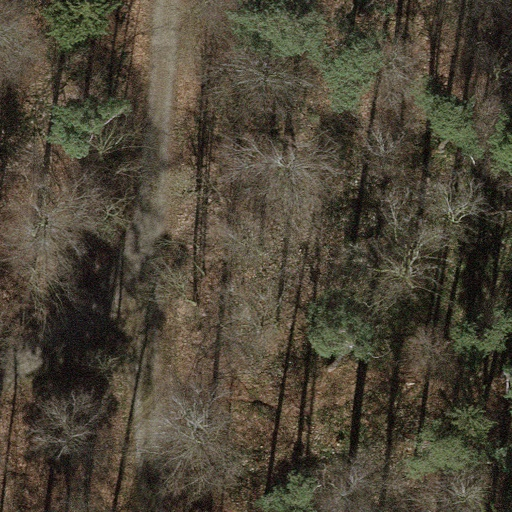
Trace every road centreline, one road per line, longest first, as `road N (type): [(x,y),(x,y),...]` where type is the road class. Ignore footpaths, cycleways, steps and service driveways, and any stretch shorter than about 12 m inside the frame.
road 1 (track): [(158,0),(133,275),(162,511)]
road 2 (track): [(0,357),(57,333),(133,275)]
